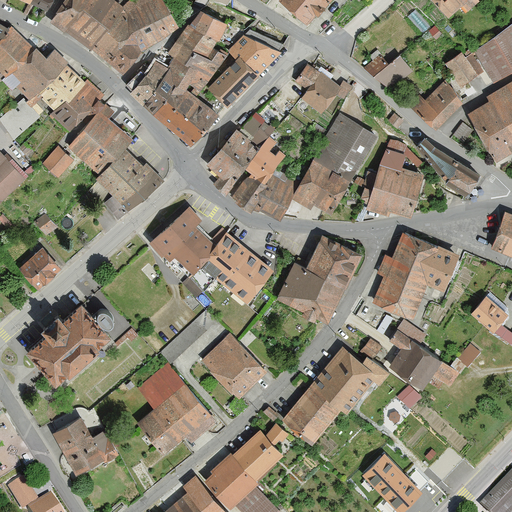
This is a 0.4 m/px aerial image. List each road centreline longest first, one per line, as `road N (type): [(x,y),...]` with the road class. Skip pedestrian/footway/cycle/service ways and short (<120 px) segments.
road 1 (residential): [(130,511),(265,400),(332,328),(378,246),(379,228)]
road 2 (tertiary): [(0,340),(190,171)]
road 3 (residential): [(511,194),(328,51)]
road 4 (tertiary): [(190,171),(249,216),(379,228)]
road 5 (residential): [(308,38),(187,165)]
road 6 (residential): [(80,511),(0,387)]
road 7 (residential): [(113,85),(200,0)]
